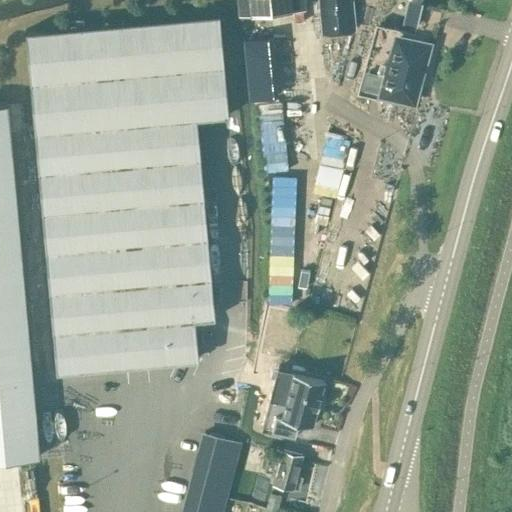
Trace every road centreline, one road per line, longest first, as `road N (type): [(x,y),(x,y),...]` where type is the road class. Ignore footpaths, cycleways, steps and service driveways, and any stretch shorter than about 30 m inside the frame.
road 1 (residential): [(325,511),(362,384),(419,265),(446,274)]
road 2 (tertiary): [(446,274),(511,59)]
road 3 (tertiary): [(394,477),(446,274)]
